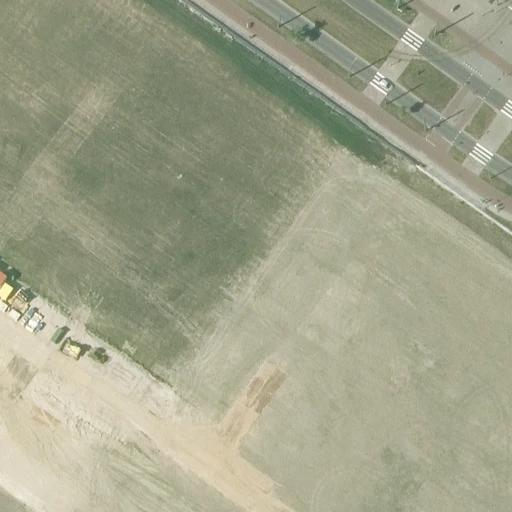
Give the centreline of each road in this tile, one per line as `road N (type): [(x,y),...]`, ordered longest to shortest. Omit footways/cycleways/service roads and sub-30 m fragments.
road 1 (secondary): [(263,0),(511,175)]
road 2 (secondary): [(477,83),(355,0)]
